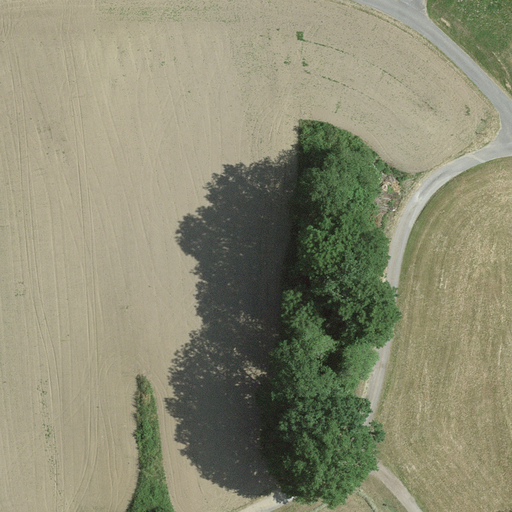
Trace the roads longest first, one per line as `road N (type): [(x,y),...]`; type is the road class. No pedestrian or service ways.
road 1 (track): [(257,511),(359,449),(404,225),(434,182),(511,144)]
road 2 (residential): [(374,0),(412,17),(511,115)]
